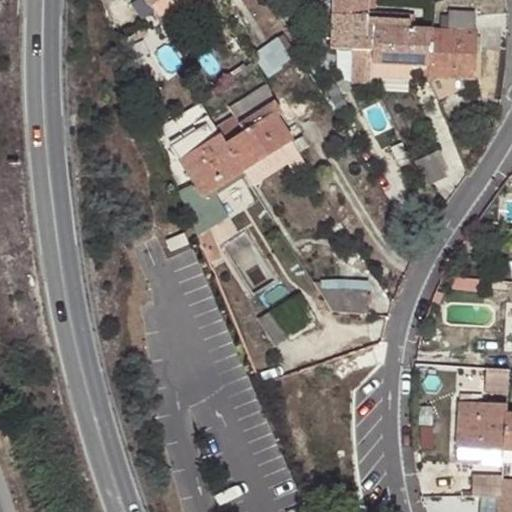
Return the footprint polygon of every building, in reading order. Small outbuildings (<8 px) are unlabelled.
[(142,0),(148,9),(152,6),(161,0),(142,0)] [(161,0),(152,6),(162,23),(198,0),(161,0)] [(232,0),(229,0),(226,3),(231,10),(237,7),(232,0)] [(343,0),(341,44),(365,45),(367,19),(368,12),(368,0),(343,0)] [(376,0),(368,0),(368,12),(375,12),(376,0)] [(447,31),(474,33),(475,12),(448,11),(447,31)] [(375,12),(368,12),(367,19),(374,19),(373,28),(409,30),(409,14),(375,12)] [(373,45),(371,64),(375,64),(428,67),(430,31),(414,30),(409,30),(373,28),(374,19),(367,19),(365,45),(373,45)] [(447,31),(430,31),(428,67),(427,78),(475,81),(479,33),(474,33),(447,31)] [(252,55),(268,78),(292,61),(277,38),(252,55)] [(410,81),(411,66),(375,64),(374,79),(410,81)] [(237,124),(273,102),(267,88),(229,108),(234,116),(215,129),(220,135),(225,143),(243,133),(237,124)] [(278,110),(288,125),(307,113),(292,89),(273,102),(278,110)] [(285,132),(291,128),(288,125),(278,110),(273,102),(237,124),(243,133),(291,143),(285,132)] [(186,136),(195,150),(214,138),(206,124),(186,136)] [(291,143),(243,133),(225,143),(243,173),(291,143)] [(243,173),(225,143),(220,135),(214,138),(195,150),(177,160),(194,185),(202,199),(212,193),(243,173)] [(433,153),(416,162),(427,187),(445,179),(433,153)] [(199,242),(209,264),(221,259),(209,229),(228,218),(212,193),(202,199),(194,185),(178,192),(199,242)] [(331,313),(366,316),(367,293),(342,292),(341,284),(312,283),(331,313)] [(299,295),(271,313),(286,338),(315,320),(299,295)] [(286,338),(271,313),(258,320),(274,345),(286,338)] [(508,369),(495,369),(493,393),(506,394),(507,384),(508,369)] [(499,451),(505,415),(506,406),(458,401),(457,448),(499,451)] [(511,415),(505,415),(499,451),(511,451),(511,415)] [(455,463),(498,464),(499,451),(457,448),(455,463)] [(472,480),(470,497),(496,498),(497,481),(472,480)] [(511,481),(497,481),(496,498),(511,498),(511,481)] [(511,511),(511,498),(496,498),(495,511),(511,511)]
